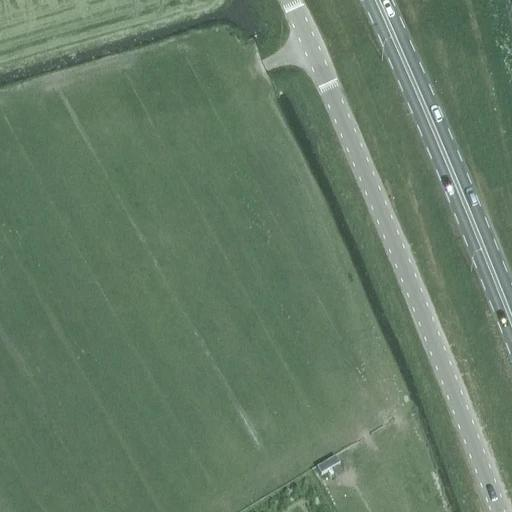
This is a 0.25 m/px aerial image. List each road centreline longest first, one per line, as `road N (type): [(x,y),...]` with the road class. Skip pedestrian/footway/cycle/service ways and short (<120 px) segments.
road 1 (track): [(410,511),(399,417),(380,373),(223,104),(230,82),(309,48)]
road 2 (unclassified): [(497,511),(405,270),(288,0)]
road 3 (primary): [(511,321),(375,0)]
